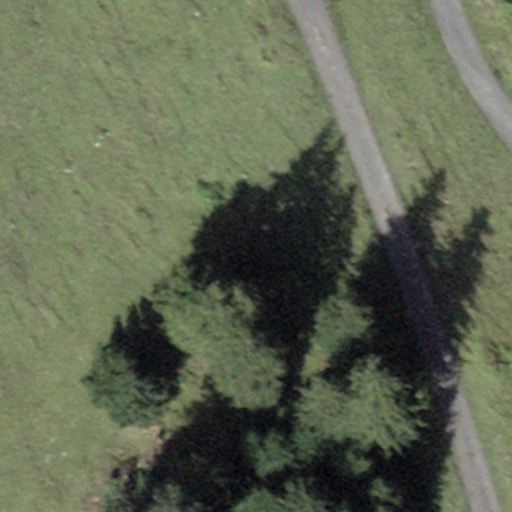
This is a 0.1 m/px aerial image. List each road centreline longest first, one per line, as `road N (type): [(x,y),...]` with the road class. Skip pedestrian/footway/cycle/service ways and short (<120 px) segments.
road 1 (track): [(487,511),(421,296),(306,0)]
road 2 (track): [(443,0),(471,65),(511,126)]
